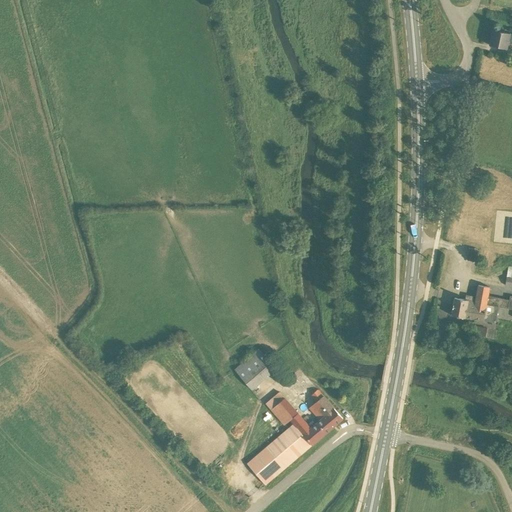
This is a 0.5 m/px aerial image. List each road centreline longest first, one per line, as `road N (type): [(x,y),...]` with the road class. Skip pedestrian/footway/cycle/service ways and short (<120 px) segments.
road 1 (primary): [(385,436),(412,262),(416,83)]
road 2 (unclassified): [(254,511),(348,431),(385,436)]
road 3 (unclassified): [(511,506),(488,460),(385,436)]
